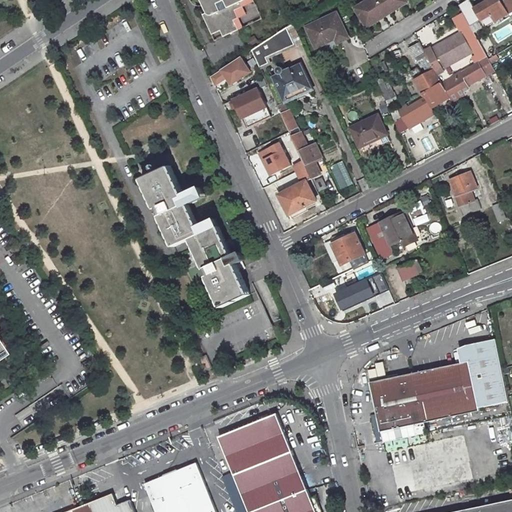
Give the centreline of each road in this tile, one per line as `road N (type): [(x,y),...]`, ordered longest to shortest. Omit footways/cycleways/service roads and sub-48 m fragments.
road 1 (secondary): [(0,487),(322,356)]
road 2 (unclassified): [(161,0),(276,249)]
road 3 (residential): [(276,249),(511,125)]
road 4 (secondary): [(322,356),(511,280)]
road 5 (unclassified): [(358,511),(322,356)]
road 6 (unknown): [(365,202),(375,220),(408,213),(420,241),(390,264),(400,296)]
